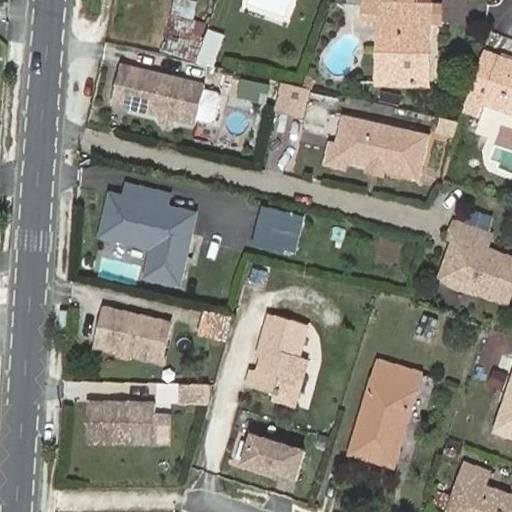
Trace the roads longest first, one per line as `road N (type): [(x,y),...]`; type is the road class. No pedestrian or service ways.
road 1 (tertiary): [(50,0),(18,511)]
road 2 (unknown): [(55,145),(374,217),(472,225)]
road 3 (unknown): [(191,498),(252,291)]
